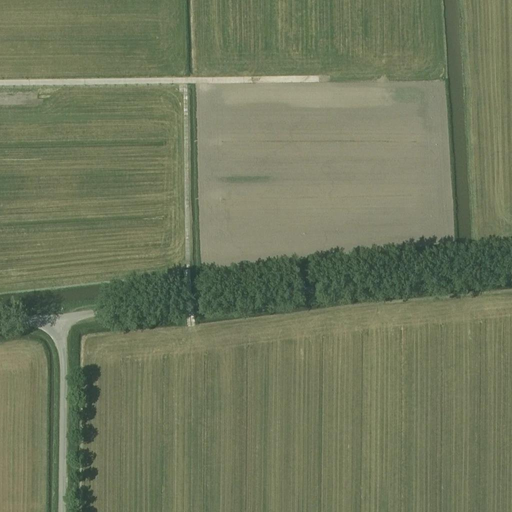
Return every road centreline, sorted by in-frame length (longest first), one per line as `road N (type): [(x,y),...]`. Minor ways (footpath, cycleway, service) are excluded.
road 1 (unclassified): [(511,270),(64,316)]
road 2 (unclassified): [(60,511),(64,316)]
